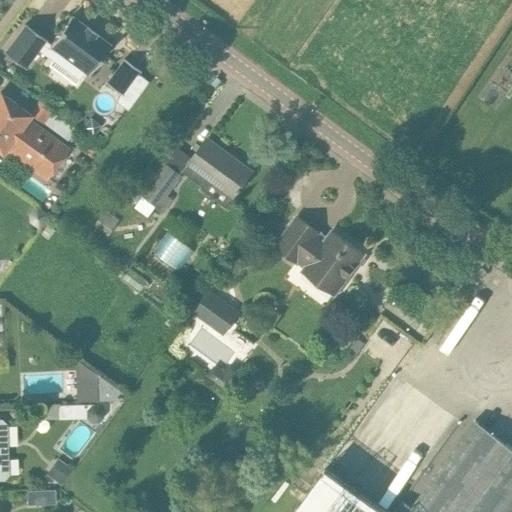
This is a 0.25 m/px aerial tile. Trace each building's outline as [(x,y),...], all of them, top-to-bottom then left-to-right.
[(86,26),(71,15),(50,44),(45,40),(46,38),(25,23),(4,52),(24,67),(38,49),(53,60),(52,61),(78,80),(85,71),(88,74),(110,43),(96,33),(97,31),(87,24),(86,26)] [(124,59),(107,81),(122,93),(116,101),(127,108),(147,81),(137,74),(139,70),(124,59)] [(46,177),(67,148),(26,118),(29,113),(0,92),(0,151),(1,152),(5,147),(46,177)] [(39,99),(29,112),(43,123),(53,109),(39,99)] [(84,135),(76,146),(91,157),(99,147),(84,135)] [(207,138),(188,164),(232,196),(251,171),(207,138)] [(163,161),(139,193),(158,207),(167,196),(182,175),(164,162),(163,161)] [(105,209),(93,225),(109,236),(120,220),(105,209)] [(327,237),(299,216),(275,248),(297,265),(298,265),(304,269),(303,270),(334,293),(352,269),(355,271),(364,258),(361,256),(363,253),(332,230),(327,237)] [(182,218),(171,233),(184,242),(195,228),(182,218)] [(215,304),(205,297),(193,313),(203,320),(210,310),(230,325),(239,312),(220,297),(215,304)] [(122,392),(96,374),(97,400),(122,399),(122,392)] [(511,511),(511,446),(475,419),(407,511),(386,511),(387,511),(332,470),(331,472),(326,469),(294,511),(511,511)] [(57,458),(46,474),(60,484),(71,468),(57,458)]
